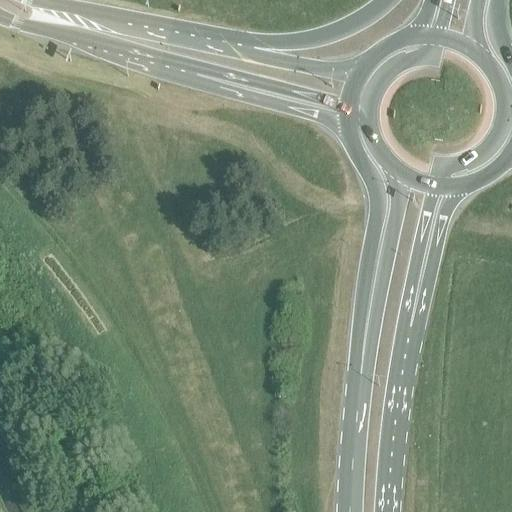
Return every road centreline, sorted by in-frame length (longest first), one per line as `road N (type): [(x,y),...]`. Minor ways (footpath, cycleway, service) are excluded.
road 1 (primary): [(347,125),(377,207),(353,366),(357,393)]
road 2 (primary): [(395,171),(398,199),(357,393)]
road 3 (tertiary): [(245,48),(30,0)]
road 4 (tertiary): [(0,18),(180,64)]
road 5 (tertiary): [(180,64),(196,84),(347,125)]
road 6 (tertiary): [(180,64),(347,107)]
road 7 (primary): [(387,511),(406,341)]
road 8 (primary): [(406,341),(454,188)]
road 9 (primary): [(406,341),(432,188)]
road 10 (primary): [(386,0),(322,37),(245,48)]
road 11 (primary): [(432,188),(442,167),(489,148),(504,101)]
